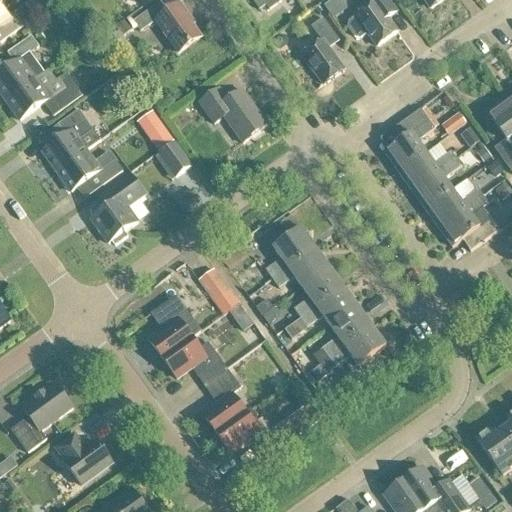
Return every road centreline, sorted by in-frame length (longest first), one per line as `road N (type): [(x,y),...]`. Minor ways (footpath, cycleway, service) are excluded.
road 1 (unclassified): [(311,511),(452,417),(464,374),(433,306)]
road 2 (residential): [(83,319),(297,166)]
road 3 (residential): [(83,319),(224,511)]
road 4 (residential): [(332,142),(511,8)]
road 5 (residential): [(297,166),(411,320),(433,306)]
road 6 (residential): [(443,289),(332,142)]
road 7 (unclassified): [(332,142),(224,0)]
road 8 (residential): [(0,200),(83,319)]
